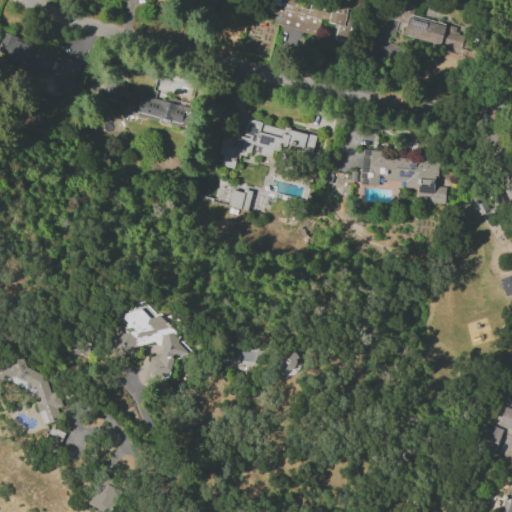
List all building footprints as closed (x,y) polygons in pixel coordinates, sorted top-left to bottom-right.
[(187,0),(213,11),(217,0),(187,0)] [(347,5),(326,0),(269,0),(266,11),(281,15),(279,24),(315,33),(317,21),(336,26),(333,39),(346,42),(353,14),(345,12),(347,5)] [(439,45),(465,51),(468,37),(453,34),(455,26),(408,15),(403,36),(431,43),(429,49),(438,51),(439,45)] [(70,97),(82,65),(33,46),(30,56),(26,55),(22,68),(54,80),(51,90),(70,97)] [(124,93),(125,84),(110,81),(105,107),(185,122),(188,105),(124,93)] [(315,135),(246,119),(242,136),(222,131),(217,153),(221,155),(219,165),(232,168),(236,155),(247,157),(250,144),(260,146),(258,155),(270,157),(272,148),(310,157),(315,135)] [(437,162),(379,156),(380,151),(362,149),(358,183),(378,185),(379,182),(416,185),(415,199),(443,202),(445,186),(435,186),(437,162)] [(249,191),(229,189),(227,207),(247,210),(249,191)] [(511,274),(498,278),(503,296),(511,292),(511,274)] [(144,377),(153,379),(158,377),(167,379),(171,360),(182,355),(164,312),(152,317),(146,316),(148,310),(145,303),(139,302),(142,309),(136,308),(122,314),(127,327),(132,328),(115,336),(113,344),(119,357),(129,353),(131,353),(132,348),(145,342),(161,346),(159,353),(148,358),(144,377)] [(258,344),(228,342),(227,359),(256,361),(258,344)] [(295,352),(282,351),(281,370),(293,371),(295,352)] [(0,361),(0,380),(4,379),(38,396),(35,402),(42,424),(59,418),(55,408),(61,406),(56,391),(49,393),(43,376),(24,366),(21,355),(0,361)] [(497,426),(511,430),(511,408),(503,405),(497,426)] [(501,428),(483,423),(477,448),(494,453),(501,428)] [(87,505),(102,511),(107,511),(120,483),(100,474),(87,505)] [(511,511),(511,487),(503,511),(511,511)]
